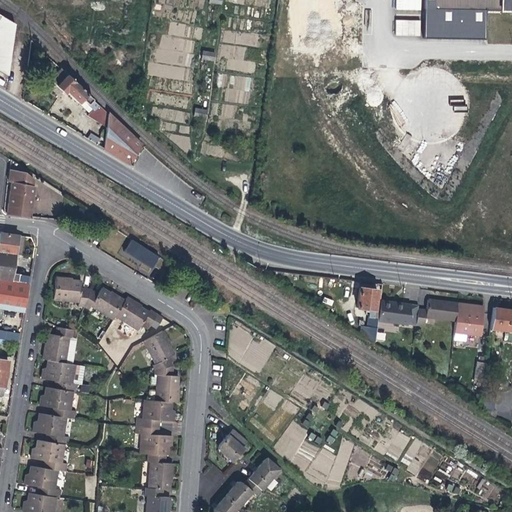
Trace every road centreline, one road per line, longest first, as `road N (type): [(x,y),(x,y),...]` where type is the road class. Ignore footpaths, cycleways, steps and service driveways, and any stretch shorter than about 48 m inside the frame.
road 1 (residential): [(0,98),(262,252),(511,286)]
road 2 (residential): [(44,228),(185,316),(199,340),(184,511)]
road 3 (residential): [(0,495),(44,228)]
